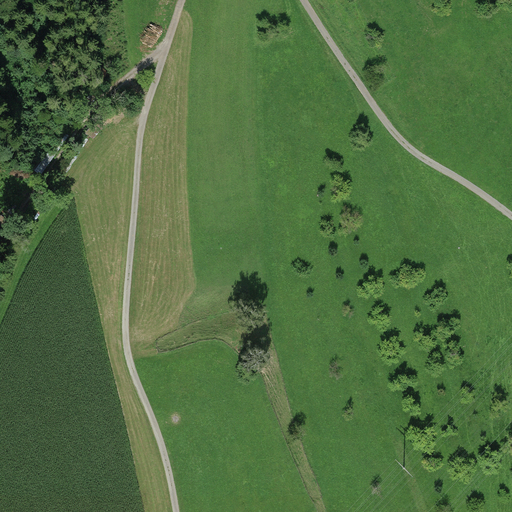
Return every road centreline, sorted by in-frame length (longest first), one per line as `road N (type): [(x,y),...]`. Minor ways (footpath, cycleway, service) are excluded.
road 1 (track): [(176,511),(126,349),(126,317),(143,126),(183,0)]
road 2 (track): [(305,0),(402,142),(511,214)]
road 3 (track): [(169,44),(111,87),(0,210)]
